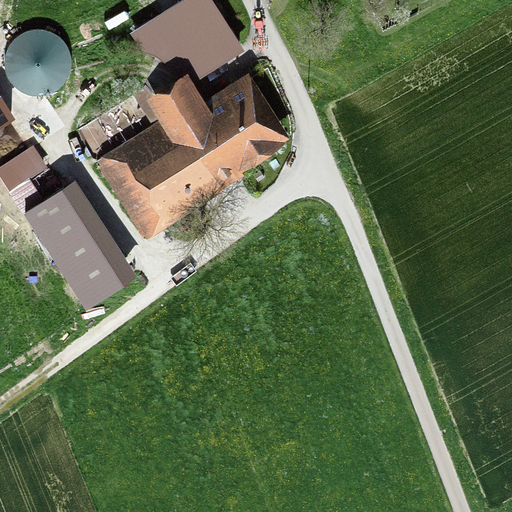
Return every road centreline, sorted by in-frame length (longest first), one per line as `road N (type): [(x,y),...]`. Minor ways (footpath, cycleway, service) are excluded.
road 1 (track): [(256,0),(462,511)]
road 2 (track): [(0,404),(329,167)]
